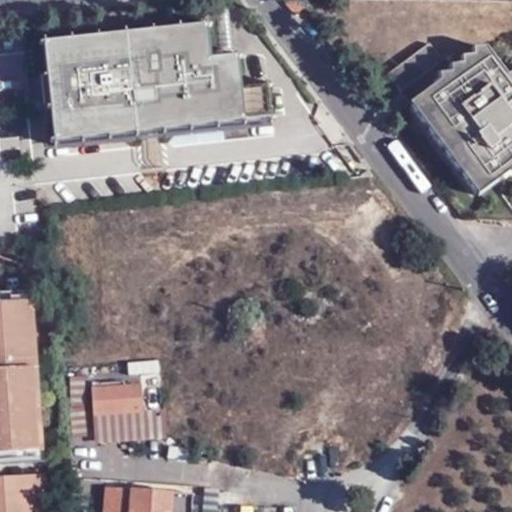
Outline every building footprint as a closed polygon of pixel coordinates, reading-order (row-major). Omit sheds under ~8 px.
[(207,26),(44,44),(54,143),(135,134),(271,119),(267,86),(242,89),(239,57),(211,60),(207,26)] [(430,71),(465,47),(452,30),(410,59),(420,77),(430,71)] [(473,59),(438,83),(430,90),(495,185),(511,172),(511,36),(509,32),(473,59)] [(473,59),(465,47),(430,71),(438,83),(473,59)] [(0,313),(30,312),(28,292),(0,293),(0,313)] [(0,456),(40,454),(30,312),(0,313),(0,456)] [(226,317),(227,327),(242,326),(241,315),(226,317)] [(142,385),(92,389),(94,416),(144,412),(142,385)] [(0,466),(41,463),(40,454),(0,456),(0,466)] [(0,511),(47,511),(45,474),(0,477),(0,511)] [(103,511),(187,511),(187,509),(172,508),(173,493),(105,487),(103,511)]
